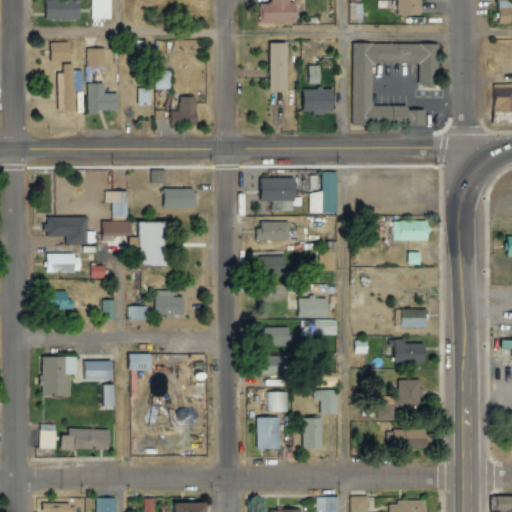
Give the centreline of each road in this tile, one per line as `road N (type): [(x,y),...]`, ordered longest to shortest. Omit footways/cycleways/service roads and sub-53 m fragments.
road 1 (residential): [(511,148),(0,147)]
road 2 (residential): [(465,481),(0,475)]
road 3 (trunk): [(511,153),(477,172),(460,197),(465,511)]
road 4 (residential): [(222,146),(222,511)]
road 5 (residential): [(8,147),(9,511)]
road 6 (residential): [(9,339),(227,337)]
road 7 (residential): [(457,0),(460,197)]
road 8 (residential): [(10,0),(8,147)]
road 9 (residential): [(223,0),(222,146)]
